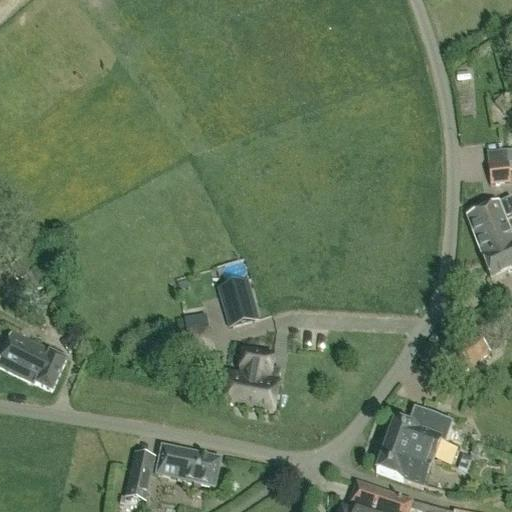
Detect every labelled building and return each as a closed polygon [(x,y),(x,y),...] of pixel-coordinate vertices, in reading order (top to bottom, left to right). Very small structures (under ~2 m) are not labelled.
[(508,186),(506,165),(487,167),(489,188),(508,186)] [(511,245),(511,243),(497,205),(466,217),(482,259),(511,245)] [(511,271),(511,245),(482,259),(490,280),(511,271)] [(10,270),(31,301),(45,292),(32,273),(34,272),(25,259),(10,270)] [(258,322),(247,282),(221,290),(232,329),(258,322)] [(205,319),(185,323),(192,360),(212,357),(205,319)] [(448,357),(462,376),(489,356),(474,337),(448,357)] [(0,369),(53,394),(67,363),(12,338),(0,365),(0,369)] [(276,415),(283,379),(269,377),(273,357),(243,353),(239,378),(229,376),(224,406),(276,415)] [(447,445),(454,426),(426,416),(420,434),(394,425),(377,474),(426,492),(443,444),(447,445)] [(213,490),(219,464),(160,452),(154,478),(213,490)] [(155,460),(134,455),(124,501),(146,505),(155,460)] [(409,511),(410,510),(412,504),(357,487),(350,510),(344,508),(342,511),(409,511)]
